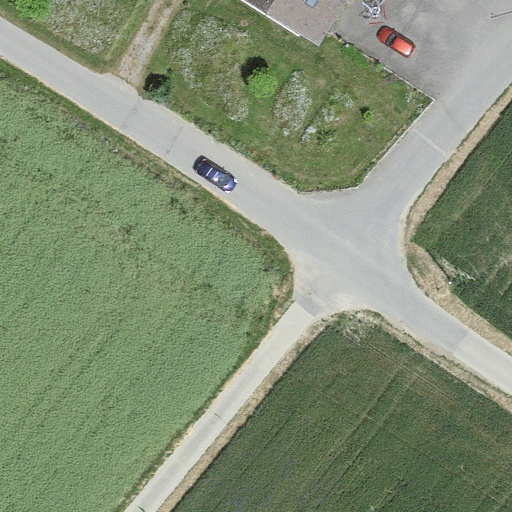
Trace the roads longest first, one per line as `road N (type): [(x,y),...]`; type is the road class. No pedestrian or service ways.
road 1 (unclassified): [(341,235),(0,37)]
road 2 (track): [(341,235),(119,511)]
road 3 (unclassified): [(511,41),(341,235)]
road 4 (unclassified): [(511,349),(341,235)]
